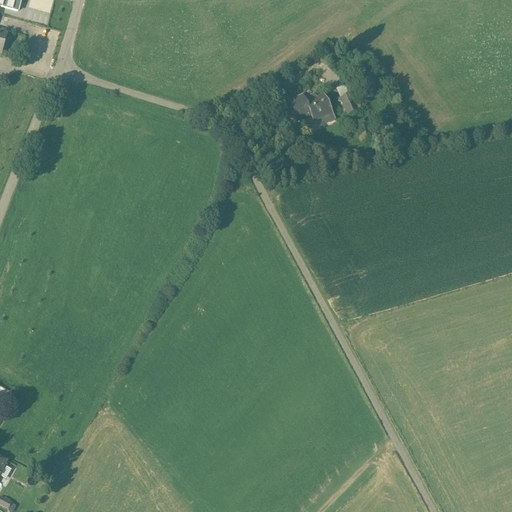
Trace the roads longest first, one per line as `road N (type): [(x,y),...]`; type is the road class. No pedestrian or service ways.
road 1 (unclassified): [(436,511),(231,131),(214,118),(57,69)]
road 2 (track): [(224,125),(403,0)]
road 3 (unclassified): [(57,69),(0,218)]
